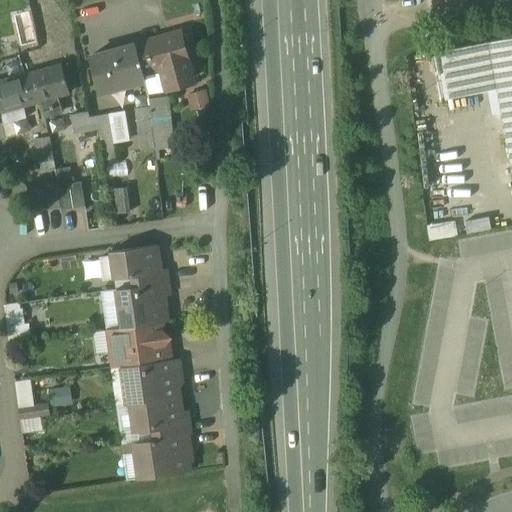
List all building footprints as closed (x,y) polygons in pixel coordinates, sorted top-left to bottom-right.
[(179,32),(135,44),(143,73),(160,69),(165,86),(192,78),(179,32)] [(511,37),(488,42),(511,171),(511,37)] [(135,44),(89,56),(99,92),(145,80),(143,73),(135,44)] [(67,64),(25,75),(32,102),(40,100),(44,115),(61,111),(57,95),(68,92),(65,78),(70,77),(67,64)] [(25,75),(0,81),(0,123),(25,117),(21,105),(32,102),(25,75)] [(162,97),(149,99),(151,119),(165,117),(162,97)] [(149,106),(135,108),(140,150),(154,148),(149,106)] [(88,111),(70,115),(73,133),(97,128),(96,116),(89,117),(88,111)] [(108,113),(96,116),(97,128),(100,145),(113,143),(108,113)] [(53,136),(36,138),(38,171),(56,170),(53,136)] [(56,184),(44,186),(48,210),(60,208),(56,184)] [(134,212),(133,186),(117,187),(118,212),(134,212)] [(156,245),(110,251),(114,279),(132,276),(134,286),(116,289),(116,290),(167,282),(166,269),(160,270),(156,245)] [(167,282),(116,290),(121,327),(161,322),(167,321),(163,296),(169,295),(167,282)] [(9,303),(11,333),(28,332),(26,302),(9,303)] [(121,327),(107,329),(113,368),(119,367),(166,360),(164,344),(169,337),(162,332),(161,322),(121,327)] [(166,360),(119,367),(125,405),(131,404),(178,397),(174,373),(178,372),(176,359),(166,360)] [(35,378),(19,379),(20,392),(35,391),(35,378)] [(37,404),(36,392),(20,393),(20,405),(37,404)] [(74,403),(74,392),(53,392),(53,403),(74,403)] [(178,397),(131,404),(135,430),(154,427),(155,439),(159,438),(188,434),(186,421),(181,422),(178,397)] [(24,430),(44,430),(43,412),(23,412),(24,430)] [(197,430),(198,442),(222,440),(221,428),(197,430)] [(188,434),(159,438),(161,451),(190,447),(188,434)] [(155,439),(122,444),(123,454),(136,452),(140,478),(127,480),(127,481),(188,472),(185,449),(190,449),(190,447),(161,451),(159,438),(155,439)]
